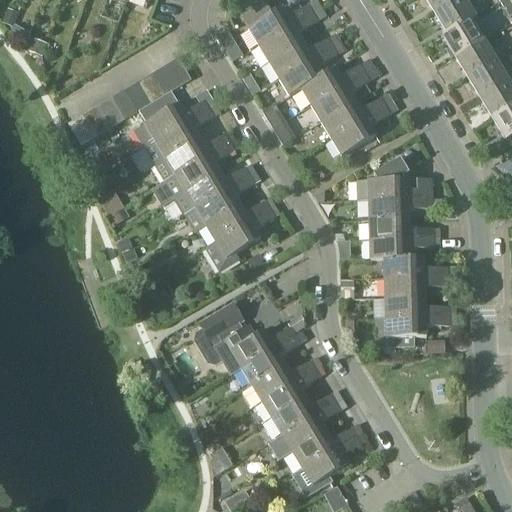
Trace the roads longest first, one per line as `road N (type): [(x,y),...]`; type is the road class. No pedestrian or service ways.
road 1 (residential): [(189,29),(326,244),(331,350),(399,475),(443,493),(489,477)]
road 2 (residential): [(361,0),(474,195),(487,345)]
road 3 (residential): [(487,345),(489,477)]
